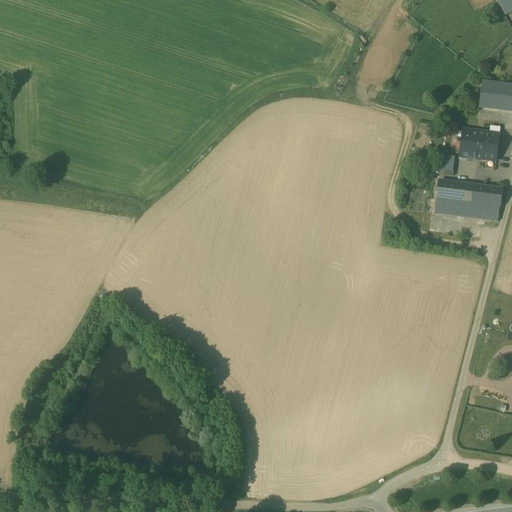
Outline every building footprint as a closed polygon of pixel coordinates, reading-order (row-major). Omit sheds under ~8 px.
[(511,12),(511,10),(506,0),(497,0),(506,16),(511,12)] [(511,86),(483,83),(481,103),(511,107),(511,86)] [(499,136),(463,131),(460,159),(472,161),(472,159),(476,160),(476,159),(496,162),(499,136)] [(455,158),(442,156),(440,171),(453,173),(455,158)] [(475,187),(438,182),(434,215),(498,223),(500,208),(473,205),(475,187)] [(503,190),(475,187),(473,205),(500,208),(501,208),(503,190)] [(494,341),(480,338),(478,347),(492,350),(494,341)] [(237,467),(228,468),(230,479),(239,478),(237,467)]
